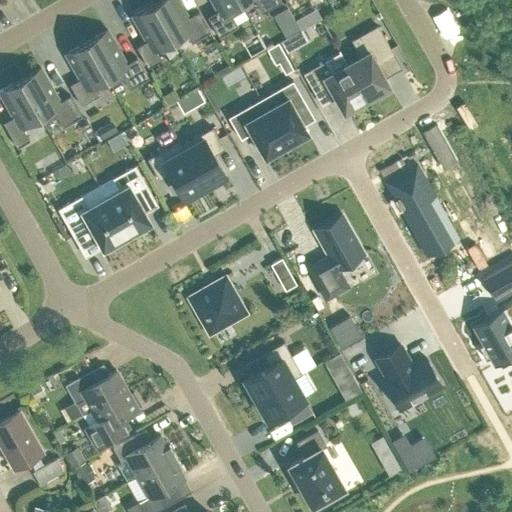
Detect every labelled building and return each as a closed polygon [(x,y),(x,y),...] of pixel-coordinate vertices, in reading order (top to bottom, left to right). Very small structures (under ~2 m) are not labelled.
[(155,0),(153,1),(152,2),(172,37),(184,30),(190,41),(209,30),(198,9),(187,15),(178,0),(155,0)] [(244,8),(239,0),(211,0),(217,8),(207,15),(218,35),(237,25),(232,15),(244,8)] [(239,0),(244,8),(245,7),(242,3),(247,0),(254,0),(261,11),(281,0),(280,0),(239,0)] [(172,37),(152,2),(131,14),(146,39),(135,45),(147,66),(160,58),(154,48),(172,37)] [(284,6),(271,14),(276,22),(289,15),(284,6)] [(301,13),(292,18),(298,28),(306,23),(301,13)] [(343,55),(342,55),(366,97),(374,92),(376,96),(388,89),(386,85),(388,84),(375,61),(392,52),(377,24),(351,38),(360,54),(346,62),(343,56),(343,55)] [(106,28),(86,40),(110,83),(111,83),(115,81),(122,77),(129,87),(148,77),(136,56),(125,61),(106,28)] [(287,35),(279,40),(285,51),(293,46),(287,35)] [(110,83),(86,40),(65,52),(79,76),(85,87),(87,89),(86,89),(91,98),(100,93),(94,82),(105,75),(110,84),(110,83)] [(278,42),(271,47),(279,61),(285,72),(293,68),(278,42)] [(366,97),(342,55),(342,56),(346,62),(332,70),(326,59),(303,72),(316,95),(330,87),(343,110),(345,109),(347,112),(359,105),(357,102),(366,97)] [(40,66),(19,78),(39,112),(44,121),(56,114),(62,125),(81,114),(69,93),(59,99),(40,66)] [(85,87),(79,76),(69,82),(82,104),(92,99),(91,98),(86,89),(87,89),(85,87)] [(39,112),(19,78),(0,88),(0,92),(12,114),(2,120),(16,145),(29,138),(23,128),(41,118),(43,122),(44,121),(39,112)] [(291,78),(260,97),(286,142),(307,130),(294,107),(304,100),(291,78)] [(260,97),(228,115),(240,137),(251,131),(264,155),(286,142),(260,97)] [(211,125),(181,143),(204,184),(224,172),(213,152),(223,145),(211,125)] [(178,139),(147,157),(158,177),(169,172),(183,196),(204,184),(181,143),(178,139)] [(118,188),(105,195),(126,233),(135,228),(137,232),(151,224),(136,198),(150,190),(134,163),(112,176),(118,188)] [(414,164),(386,180),(425,249),(444,238),(421,197),(429,192),(414,164)] [(126,233),(105,195),(87,205),(81,194),(57,207),(72,234),(90,224),(104,250),(119,242),(117,239),(126,233)] [(313,227),(328,254),(307,265),(325,297),(347,284),(337,266),(363,251),(341,212),(313,227)] [(270,262),(284,288),(296,282),(281,256),(270,262)] [(511,258),(481,276),(494,297),(511,286),(511,258)] [(224,274),(188,295),(200,315),(198,317),(205,329),(207,328),(209,331),(245,310),(224,274)] [(511,299),(470,323),(481,342),(478,344),(485,357),(488,355),(493,364),(498,361),(511,352),(511,299)] [(328,326),(340,347),(351,341),(339,319),(328,326)] [(301,372),(283,340),(262,351),(268,362),(243,376),(255,397),(292,376),(293,376),(301,372)] [(399,342),(375,356),(387,377),(383,379),(399,407),(441,383),(425,356),(411,363),(399,342)] [(75,361),(80,371),(89,366),(84,356),(75,361)] [(85,397),(91,408),(126,388),(115,368),(97,379),(91,368),(64,383),(75,402),(85,397)] [(293,376),(292,376),(255,397),(267,417),(304,396),(293,376)] [(353,376),(337,385),(345,398),(360,389),(353,376)] [(126,388),(91,408),(97,419),(87,424),(98,443),(124,427),(119,417),(137,407),(136,405),(140,403),(133,390),(129,393),(126,388)] [(0,419),(0,443),(13,467),(42,450),(18,409),(0,419)] [(303,488),(311,504),(343,486),(320,446),(325,443),(317,428),(296,440),(304,454),(288,463),(297,478),(297,479),(302,489),(303,488)] [(116,462),(126,479),(136,474),(174,452),(168,442),(165,444),(159,433),(143,442),(137,431),(112,445),(120,460),(116,462)] [(78,465),(88,457),(79,446),(69,454),(78,465)] [(177,464),(180,463),(174,452),(136,474),(147,494),(126,506),(129,511),(149,511),(175,498),(171,491),(178,488),(174,480),(183,475),(177,464)] [(382,462),(388,473),(400,466),(394,455),(382,462)] [(63,469),(56,456),(32,470),(39,482),(63,469)] [(77,471),(84,484),(98,476),(91,464),(77,471)] [(103,511),(105,511),(117,506),(110,492),(97,499),(103,511)] [(207,511),(206,510),(202,511),(189,511),(184,503),(168,511),(207,511)]
